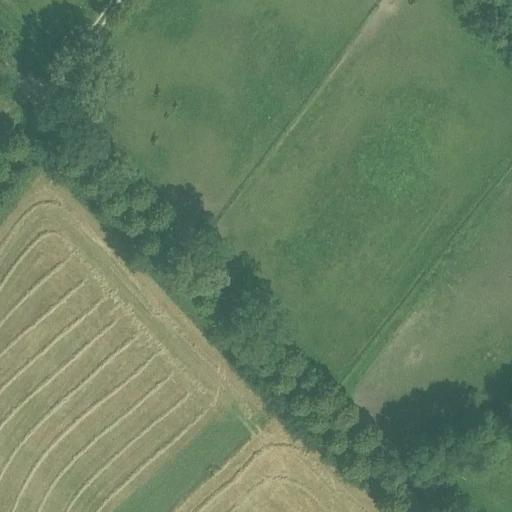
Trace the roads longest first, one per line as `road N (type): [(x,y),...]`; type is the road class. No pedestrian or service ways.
road 1 (track): [(421,511),(41,107)]
road 2 (track): [(41,107),(111,0)]
